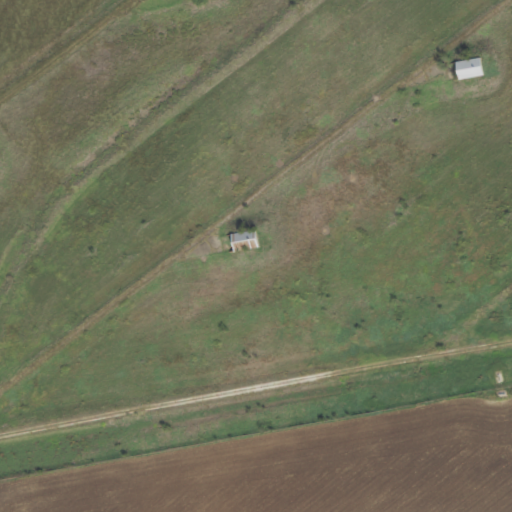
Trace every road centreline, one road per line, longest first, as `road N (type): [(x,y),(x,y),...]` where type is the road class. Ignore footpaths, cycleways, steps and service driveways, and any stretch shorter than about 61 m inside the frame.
road 1 (track): [(0,397),(510,0)]
road 2 (track): [(511,336),(0,429)]
road 3 (track): [(0,102),(134,0)]
